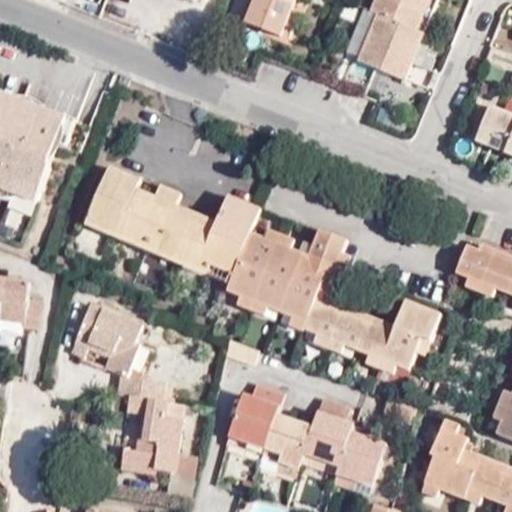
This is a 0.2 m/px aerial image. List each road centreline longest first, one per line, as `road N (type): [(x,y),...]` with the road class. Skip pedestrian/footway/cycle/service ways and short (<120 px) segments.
road 1 (residential): [(0,2),(425,171)]
road 2 (residential): [(425,171),(495,0)]
